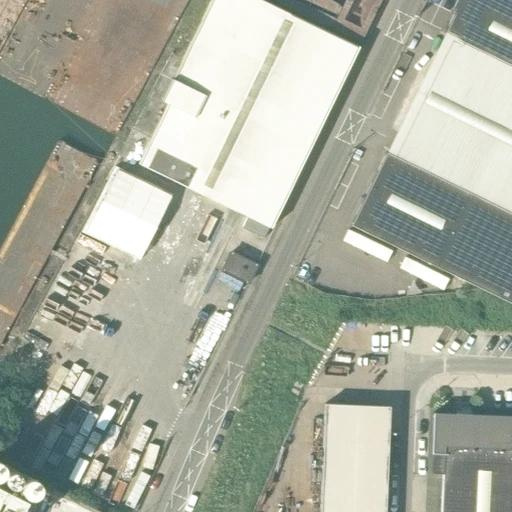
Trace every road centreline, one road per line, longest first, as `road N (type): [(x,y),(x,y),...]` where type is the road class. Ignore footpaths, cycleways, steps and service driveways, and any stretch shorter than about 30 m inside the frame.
road 1 (unclassified): [(145,511),(395,0)]
road 2 (unclassified): [(403,511),(409,368)]
